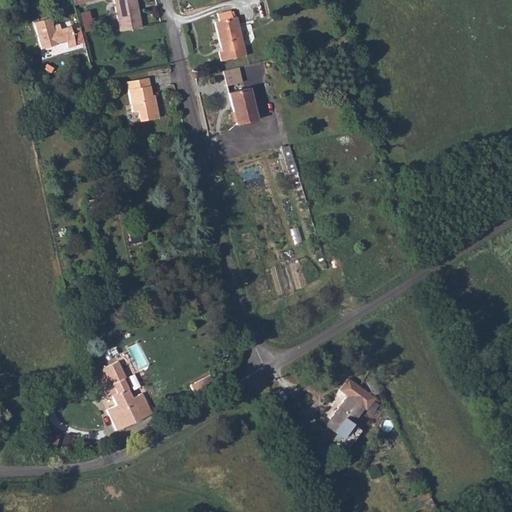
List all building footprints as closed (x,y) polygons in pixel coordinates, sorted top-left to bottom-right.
[(113,0),(120,31),(141,27),(135,0),(113,0)] [(230,11),(217,14),(219,21),(215,22),(221,51),(219,52),(221,61),(246,55),(236,17),(232,18),(230,12),(230,11)] [(51,18),(34,22),(41,49),(66,42),(68,48),(76,46),(71,26),(54,31),(51,18)] [(80,27),(73,28),(78,44),(84,42),(80,27)] [(238,67),(223,71),(226,86),(242,82),(238,67)] [(140,121),(158,117),(154,95),(151,95),(148,78),(126,82),(132,112),(138,111),(140,121)] [(249,88),(228,93),(236,124),(257,119),(249,88)] [(282,148),(290,174),(297,172),(289,146),(282,148)] [(97,199),(89,200),(90,209),(98,209),(97,199)] [(138,229),(129,231),(132,243),(140,241),(138,229)] [(118,361),(101,369),(107,381),(103,383),(106,390),(104,391),(107,398),(111,396),(116,405),(107,410),(116,430),(151,413),(142,393),(132,398),(123,379),(125,378),(118,361)] [(210,375),(190,385),(195,394),(215,384),(210,375)] [(373,398),(345,379),(338,388),(352,398),(349,403),(346,400),(327,428),(343,439),(373,398)] [(402,511),(427,500),(421,488),(394,501),(399,511),(402,511)]
